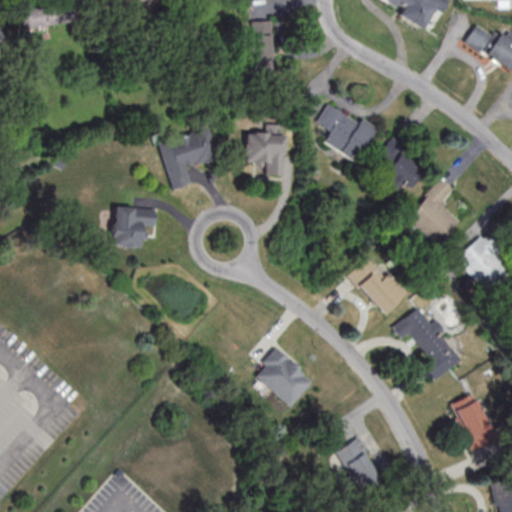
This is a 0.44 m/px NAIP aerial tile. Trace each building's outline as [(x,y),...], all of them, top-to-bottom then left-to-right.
[(160,8),(160,0),(117,0),(118,10),(160,8)] [(382,0),(400,7),(397,16),(423,27),(433,0),(382,0)] [(511,0),(496,0),(496,8),(511,8),(511,0)] [(20,26),(61,26),(61,8),(20,8),(20,26)] [(273,69),(271,21),(249,21),(249,33),(243,34),(244,61),(236,61),(236,70),(273,69)] [(462,42),(511,72),(511,69),(511,39),(499,32),(496,36),(474,22),(462,42)] [(354,162),(375,127),(359,118),(357,122),(325,103),(314,123),(328,131),(321,143),(354,162)] [(242,132),(241,164),(263,164),(262,175),(281,175),(283,124),(263,123),(263,133),(242,132)] [(169,189),(189,184),(184,167),(215,158),(207,128),(156,142),(169,189)] [(377,176),(392,191),(400,182),(406,188),(423,171),(389,139),(366,163),(378,174),(377,176)] [(432,248),(458,222),(440,204),(453,191),(440,178),(401,218),(432,248)] [(109,246),(139,247),(140,226),(152,227),(153,208),(111,206),(109,246)] [(452,257),(482,292),(510,268),(481,234),(452,257)] [(401,296),(364,257),(344,275),(382,314),(401,296)] [(432,380),(459,361),(440,333),(443,332),(435,320),(428,324),(416,308),(390,326),(399,339),(408,333),(426,359),(420,363),(432,380)] [(289,408),(313,379),(273,345),(249,374),(289,408)] [(447,403),(469,452),(493,441),(471,392),(447,403)] [(333,451),(358,490),(380,477),(355,437),(333,451)] [(511,511),(511,480),(489,485),(494,511),(511,511)]
